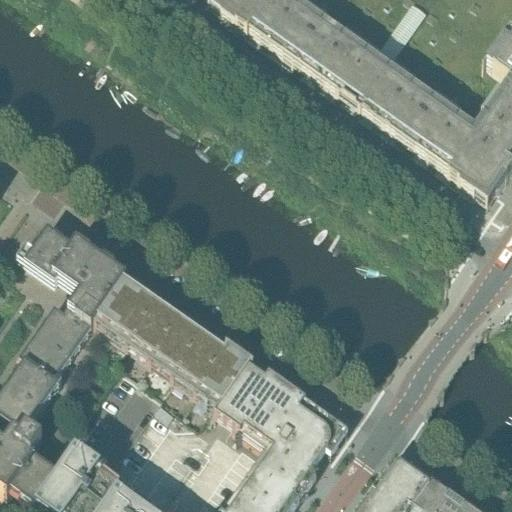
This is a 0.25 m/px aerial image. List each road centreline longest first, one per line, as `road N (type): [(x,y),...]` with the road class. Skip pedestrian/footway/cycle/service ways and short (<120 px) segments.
road 1 (residential): [(0,170),(382,438)]
road 2 (residential): [(502,269),(159,18)]
road 3 (residential): [(382,438),(502,269)]
road 4 (residential): [(382,438),(484,511)]
